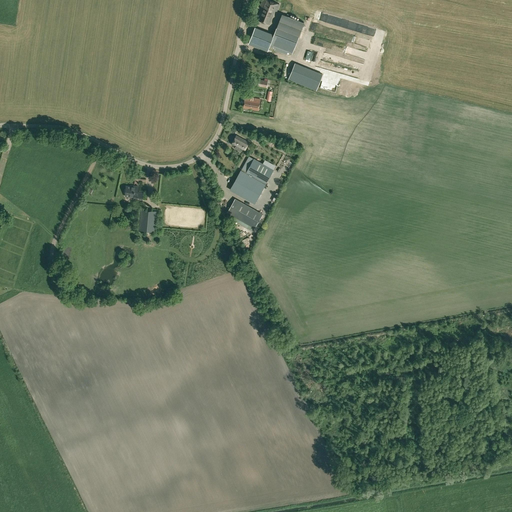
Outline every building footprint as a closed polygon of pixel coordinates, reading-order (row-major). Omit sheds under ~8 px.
[(271,1),(268,0),(262,0),(261,4),(263,5),(260,12),(266,14),(271,1)] [(280,4),(271,1),(266,14),(260,12),(257,19),(269,25),(275,11),(277,11),(280,4)] [(304,22),(282,14),(276,29),(298,37),(304,22)] [(321,33),(330,35),(331,28),(323,26),(321,33)] [(268,51),(269,46),(273,36),(255,28),(249,44),(268,51)] [(276,29),(273,36),(269,46),(273,48),(274,47),(292,54),(298,37),(276,29)] [(356,49),(332,44),(331,50),(354,55),(356,49)] [(302,48),(300,55),(312,58),(314,52),(302,48)] [(322,74),(295,63),(288,79),(315,90),(322,74)] [(268,80),(255,78),(254,85),(267,87),(268,80)] [(258,111),(260,99),(245,96),(243,108),(258,111)] [(249,142),(236,135),(231,144),(235,146),(234,148),(240,151),(241,150),(244,151),(249,142)] [(274,169),(254,158),(246,172),(266,183),(274,169)] [(265,183),(241,170),(230,190),(254,203),(265,183)] [(142,199),(143,193),(138,192),(138,187),(135,187),(135,186),(131,185),(130,186),(126,186),(125,196),(134,196),(134,199),(142,199)] [(256,227),(264,213),(248,205),(236,198),(229,212),(256,227)] [(155,231),(157,211),(141,209),(139,230),(155,231)]
